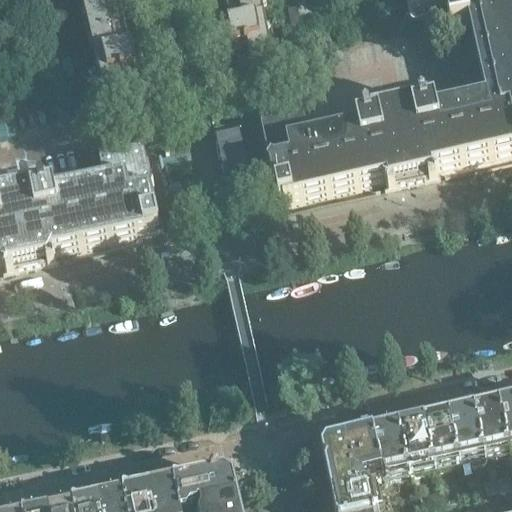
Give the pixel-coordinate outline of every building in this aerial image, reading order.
[(120,7),(118,0),(79,0),(83,15),(120,7)] [(267,29),(262,3),(261,0),(222,0),(225,11),(224,11),(224,12),(230,37),(267,29)] [(436,176),(511,159),(511,15),(509,3),(510,2),(507,0),(506,0),(506,1),(465,10),(466,12),(450,15),(447,16),(452,35),(471,31),(487,106),(432,118),(429,107),(362,122),(365,133),(310,145),(305,124),(262,133),(270,171),(268,174),(271,176),(277,205),(278,205),(279,210),(284,209),(284,210),(385,187),(387,195),(388,195),(389,196),(396,195),(396,193),(429,186),(429,188),(437,186),(436,184),(438,184),(436,176)] [(388,7),(386,0),(377,0),(376,0),(378,9),(388,7)] [(450,13),(447,0),(410,0),(415,20),(450,13)] [(133,59),(127,34),(127,33),(126,33),(120,7),(83,15),(96,68),(133,59)] [(55,22),(53,13),(44,16),(46,24),(55,22)] [(305,21),(303,13),(293,15),(295,23),(305,21)] [(307,30),(305,21),(295,23),(297,32),(307,30)] [(57,30),(55,22),(46,24),(48,32),(57,30)] [(278,80),(272,51),(267,29),(230,37),(235,56),(234,57),(241,85),(241,86),(242,86),(243,87),(278,80)] [(143,107),(137,78),(133,59),(96,68),(107,118),(134,112),(142,110),(142,109),(143,108),(143,107)] [(68,74),(66,66),(56,68),(58,76),(68,74)] [(70,83),(68,74),(58,76),(60,85),(70,83)] [(160,232),(154,203),(155,199),(152,197),(144,159),(100,169),(105,191),(49,203),(47,192),(0,202),(0,272),(4,272),(5,279),(7,279),(7,281),(15,279),(14,277),(56,268),(55,260),(156,238),(161,237),(160,232)] [(511,413),(501,415),(510,457),(511,456),(511,413)] [(510,457),(501,415),(476,421),(485,462),(510,457)] [(485,462),(476,421),(473,422),(471,420),(465,421),(464,424),(451,427),(460,468),(470,466),(473,469),(482,467),(485,462)] [(460,468),(451,427),(426,432),(435,473),(460,468)] [(435,473),(426,432),(423,433),(421,431),(415,432),(414,435),(402,437),(410,479),(418,477),(435,473)] [(410,479),(402,437),(376,443),(385,484),(387,484),(410,479)] [(390,511),(385,484),(376,443),(375,442),(375,441),(374,441),(373,441),(373,442),(373,444),(329,453),(328,454),(327,454),(325,456),(324,457),(324,459),(324,460),(324,461),(324,462),(334,511),(390,511)] [(231,502),(227,484),(217,478),(172,488),(171,488),(169,487),(168,487),(167,488),(167,489),(172,511),(190,511),(196,510),(231,502)] [(172,511),(167,489),(143,494),(146,511),(172,511)] [(146,511),(143,494),(122,499),(119,499),(118,498),(117,498),(118,500),(120,511),(146,511)] [(120,511),(118,500),(117,498),(117,499),(116,499),(116,500),(92,506),(93,511),(120,511)] [(232,511),(231,502),(196,510),(195,511),(232,511)]
